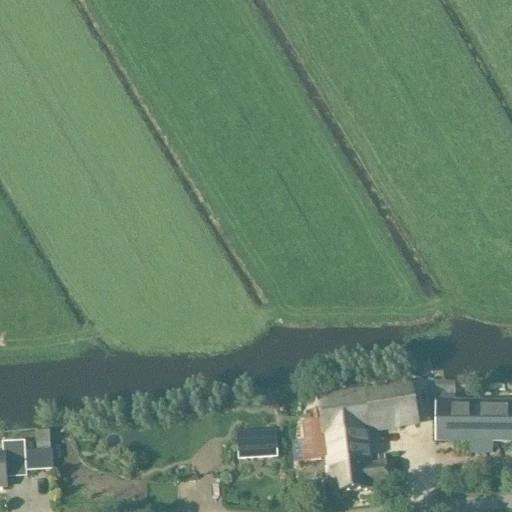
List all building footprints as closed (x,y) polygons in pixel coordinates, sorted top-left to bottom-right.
[(307,443),(302,444),(303,462),(327,460),(329,480),(329,481),(347,479),(345,468),(372,464),(367,431),(418,425),(411,390),(320,402),(323,423),(305,426),(307,443)] [(511,444),(511,403),(437,403),(436,443),(511,444)] [(241,458),(276,457),(275,434),(240,435),(241,458)] [(0,489),(7,489),(6,474),(27,473),(25,444),(3,445),(4,456),(0,456),(0,489)] [(347,479),(329,481),(331,497),(375,491),(374,487),(389,485),(386,463),(379,464),(372,465),(372,464),(345,468),(347,479)]
